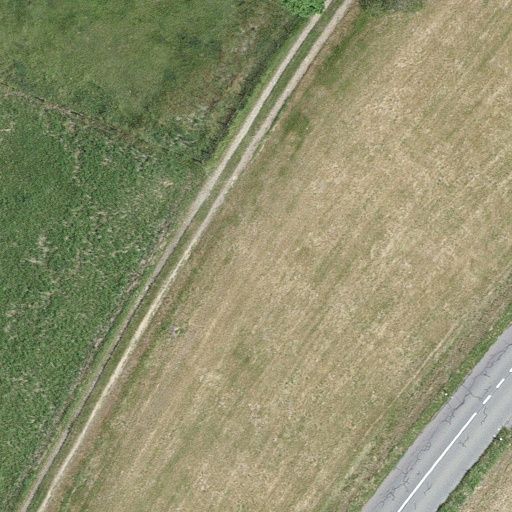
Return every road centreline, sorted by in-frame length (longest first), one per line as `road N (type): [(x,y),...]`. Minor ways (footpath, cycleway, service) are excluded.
road 1 (track): [(28,511),(280,82),(340,0)]
road 2 (secondary): [(511,371),(398,511)]
